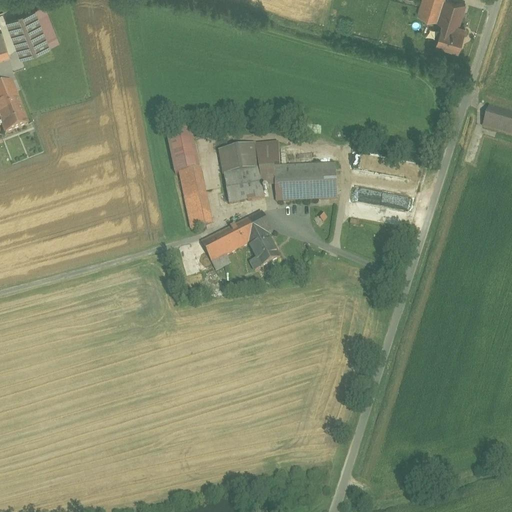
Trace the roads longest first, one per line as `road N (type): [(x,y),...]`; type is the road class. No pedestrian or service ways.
road 1 (unclassified): [(335,511),(498,0)]
road 2 (track): [(345,481),(397,488),(511,455)]
